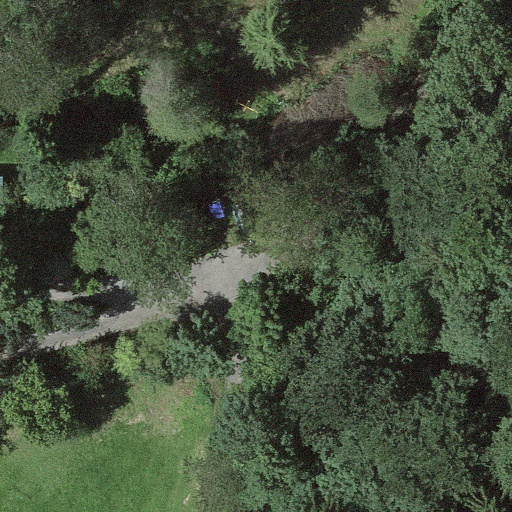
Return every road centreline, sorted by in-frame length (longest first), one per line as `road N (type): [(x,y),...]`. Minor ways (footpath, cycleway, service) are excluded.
road 1 (unclassified): [(511,55),(486,85),(238,275)]
road 2 (unclassified): [(0,353),(75,335),(238,275)]
road 3 (track): [(238,275),(237,355),(216,511)]
